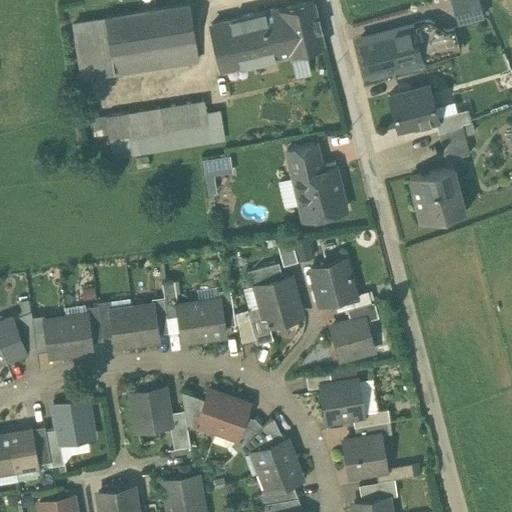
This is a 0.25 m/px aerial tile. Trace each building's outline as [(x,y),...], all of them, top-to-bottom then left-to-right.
[(313,0),(305,0),(279,6),(289,52),(306,48),(324,44),(313,0)] [(478,0),(452,0),(458,22),(483,15),(478,0)] [(189,2),(105,15),(115,72),(198,59),(189,2)] [(279,6),(211,22),(222,68),(289,52),(279,6)] [(446,30),(428,19),(412,24),(421,60),(459,50),(453,28),(446,30)] [(411,23),(360,36),(369,74),(421,61),(412,24),(411,23)] [(306,48),(289,52),(291,57),(307,54),(306,48)] [(428,83),(389,93),(397,127),(414,123),(414,125),(438,118),(428,83)] [(204,98),(158,105),(161,129),(208,122),(206,112),(204,98)] [(158,105),(125,110),(129,134),(161,129),(158,105)] [(129,134),(125,110),(106,113),(110,137),(129,134)] [(161,129),(164,147),(224,138),(220,110),(206,112),(208,122),(161,129)] [(461,123),(438,131),(444,158),(468,152),(461,123)] [(129,134),(110,137),(113,155),(164,147),(161,129),(129,134)] [(315,140),(287,147),(294,175),(294,176),(298,175),(298,174),(322,168),(315,140)] [(204,155),(207,188),(234,186),(232,153),(204,155)] [(452,163),(409,174),(409,176),(410,176),(420,218),(420,219),(464,208),(463,207),(462,207),(456,184),(457,183),(457,182),(450,184),(446,166),(453,165),(452,163)] [(322,168),(298,174),(298,175),(294,176),(304,217),(318,214),(322,217),(329,215),(332,210),(346,207),(340,185),(339,185),(334,165),(322,168)] [(278,239),(283,261),(314,255),(309,233),(278,239)] [(344,257),(312,266),(322,303),(333,300),(354,294),(354,293),(344,257)] [(279,261),(248,269),(252,285),(256,283),(283,276),(279,261)] [(283,276),(256,283),(262,304),(295,295),(289,274),(283,276)] [(174,279),(162,281),(164,295),(167,316),(179,315),(177,305),(178,305),(174,279)] [(230,288),(218,290),(219,299),(220,299),(223,325),(235,323),(230,288)] [(368,290),(354,293),(354,294),(333,300),(336,311),(347,308),(371,302),(368,290)] [(164,295),(151,297),(152,304),(153,304),(157,333),(169,331),(167,316),(164,295)] [(295,295),(262,304),(268,324),(269,324),(300,315),(295,295)] [(110,299),(97,301),(97,304),(98,304),(102,336),(103,336),(114,335),(111,310),(111,309),(110,299)] [(219,299),(199,302),(203,335),(224,332),(223,325),(220,299),(219,299)] [(371,302),(347,308),(350,320),(364,316),(365,320),(378,316),(374,301),(371,302)] [(178,305),(177,305),(179,315),(182,338),(203,335),(199,302),(178,305)] [(97,304),(85,306),(86,314),(87,314),(91,341),(103,339),(103,336),(102,336),(98,304),(97,304)] [(152,304),(132,306),(136,340),(158,337),(157,333),(153,304),(152,304)] [(262,304),(247,308),(256,342),(273,338),(269,324),(268,324),(262,304)] [(111,309),(111,310),(114,335),(115,343),(136,340),(132,306),(111,309)] [(31,310),(12,317),(25,348),(36,347),(32,315),(31,310)] [(44,314),(32,315),(36,347),(37,351),(49,349),(45,320),(45,319),(44,314)] [(86,314),(66,317),(70,350),(92,347),(91,341),(87,314),(86,314)] [(350,320),(332,325),(341,357),(373,348),(365,320),(364,316),(350,320)] [(0,321),(0,344),(5,356),(25,348),(12,317),(0,321)] [(45,319),(45,320),(49,349),(49,353),(70,350),(66,317),(45,319)] [(330,371),(306,375),(308,388),(321,386),(321,385),(332,383),(330,371)] [(332,383),(321,385),(321,386),(326,418),(352,414),(363,412),(363,411),(358,379),(332,383)] [(164,386),(131,392),(137,429),(170,424),(171,424),(168,412),(164,386)] [(228,397),(208,389),(204,399),(196,421),(197,421),(216,428),(228,397)] [(204,399),(181,390),(184,409),(187,425),(194,428),(197,421),(196,421),(204,399)] [(228,397),(216,428),(236,435),(237,435),(245,414),(248,404),(228,397)] [(86,398),(53,403),(57,427),(60,441),(60,440),(93,435),(86,398)] [(388,407),(363,411),(363,412),(352,414),(354,426),(390,420),(388,407)] [(184,409),(168,412),(171,424),(170,424),(174,447),(190,444),(187,425),(184,409)] [(245,414),(237,435),(236,435),(230,443),(237,450),(263,425),(254,416),(253,417),(245,414)] [(390,420),(354,426),(356,437),(380,433),(381,434),(392,432),(390,420)] [(44,424),(29,427),(29,429),(31,429),(36,462),(51,460),(45,429),(44,424)] [(57,427),(45,429),(51,460),(51,464),(64,462),(60,440),(60,441),(57,427)] [(29,429),(9,433),(15,466),(36,462),(31,429),(29,429)] [(9,433),(0,434),(0,468),(15,466),(9,433)] [(356,437),(343,440),(349,473),(375,468),(386,467),(386,466),(381,434),(380,433),(356,437)] [(285,438),(254,449),(261,469),(293,458),(285,438)] [(293,458),(261,469),(269,489),(269,490),(292,481),(301,478),(293,458)] [(411,462),(386,466),(386,467),(375,468),(377,480),(394,477),(413,474),(411,462)] [(203,511),(197,474),(164,479),(169,511),(203,511)] [(377,480),(359,483),(362,499),(387,495),(397,494),(394,477),(377,480)] [(292,481),(269,490),(269,489),(259,493),(263,503),(298,497),(292,481)] [(136,511),(132,485),(98,490),(102,511),(136,511)] [(75,511),(72,495),(39,501),(41,511),(75,511)] [(362,499),(354,501),(355,511),(389,511),(387,495),(362,499)] [(304,511),(298,497),(263,503),(266,511),(304,511)]
